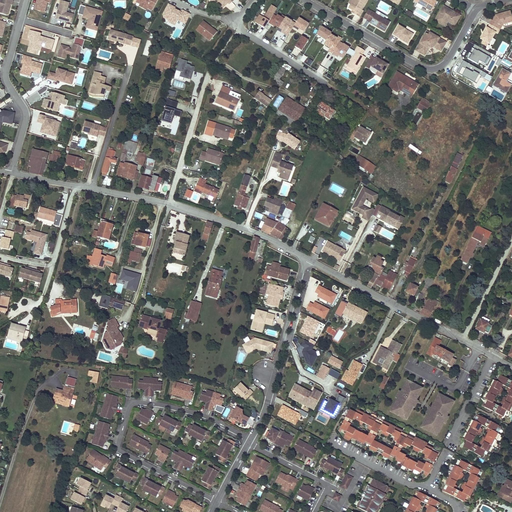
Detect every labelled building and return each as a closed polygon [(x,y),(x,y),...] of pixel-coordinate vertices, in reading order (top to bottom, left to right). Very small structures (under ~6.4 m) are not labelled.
[(12,5),(13,1),(10,0),(0,0),(0,12),(6,15),(9,4),(10,5),(12,5)] [(50,0),(40,0),(39,0),(37,0),(35,9),(44,12),(47,2),(50,3),(50,0)] [(69,3),(61,0),(56,18),(71,23),(74,14),(66,12),(69,3)] [(150,12),(156,0),(136,0),(134,3),(139,6),(140,5),(146,8),(145,9),(150,12)] [(211,0),(220,10),(225,5),(224,3),(226,2),(227,3),(228,4),(231,2),(233,0),(211,0)] [(355,12),(354,14),(359,17),(363,10),(362,10),(367,0),(352,0),(353,1),(351,5),(350,4),(348,8),(352,10),(355,12)] [(431,11),(436,2),(433,0),(413,0),(413,1),(417,3),(423,6),(423,7),(431,11)] [(175,8),(168,4),(163,14),(164,17),(175,24),(177,20),(185,24),(189,14),(182,10),(178,11),(174,9),(175,8)] [(98,26),(102,11),(80,5),(78,14),(83,15),(91,18),(89,24),(98,26)] [(264,18),(259,15),(255,22),(264,28),(268,22),(273,15),(277,8),(271,5),(264,18)] [(450,10),(443,6),(435,19),(439,21),(441,20),(446,23),(447,22),(454,26),(460,16),(452,11),(452,12),(450,11),(450,10)] [(368,9),(363,18),(370,22),(369,23),(375,26),(377,27),(384,31),(390,22),(380,16),(375,14),(368,9)] [(500,30),(502,26),(502,25),(503,24),(511,21),(511,18),(510,11),(496,15),(493,20),(491,20),(489,24),(500,30)] [(97,31),(98,26),(89,24),(91,18),(83,15),(82,17),(88,19),(86,27),(97,31)] [(273,15),(268,22),(272,24),(272,23),(279,27),(284,20),(277,15),(276,17),(273,15)] [(308,24),(298,18),(293,27),(297,30),(298,29),(304,32),(308,24)] [(217,32),(203,21),(196,29),(210,40),(217,32)] [(497,34),(500,30),(489,24),(487,28),(486,27),(480,39),(483,40),(488,43),(489,44),(495,33),(497,34)] [(392,35),(399,39),(400,37),(408,42),(413,34),(398,25),(392,35)] [(325,29),(321,27),(316,34),(326,41),(331,33),(327,31),(326,32),(324,31),(325,29)] [(41,33),(30,30),(28,37),(30,38),(33,38),(32,41),(31,41),(27,52),(37,54),(38,50),(38,48),(42,47),(51,50),(54,40),(40,36),(41,33)] [(131,45),(133,36),(110,30),(107,39),(115,42),(115,41),(116,41),(116,42),(123,44),(124,43),(131,45)] [(296,31),(292,38),(298,40),(301,34),(296,31)] [(446,42),(427,31),(415,50),(424,55),(428,48),(434,47),(441,51),(446,42)] [(308,40),(301,36),(294,47),(301,51),(308,40)] [(69,47),(61,45),(57,57),(65,59),(67,54),(70,55),(69,57),(77,60),(79,55),(78,53),(79,47),(81,47),(82,48),(85,40),(76,37),(72,50),(71,51),(68,51),(68,49),(69,47)] [(349,48),(339,42),(332,53),(336,56),(336,54),(343,58),(349,48)] [(498,51),(504,53),(508,44),(502,42),(498,51)] [(472,48),(467,59),(486,68),(491,57),(488,55),(489,52),(474,45),(472,48)] [(364,51),(357,47),(355,51),(357,52),(348,67),(356,72),(365,57),(361,55),(364,51)] [(169,68),(173,55),(161,52),(157,64),(163,66),(169,68)] [(375,58),(371,56),(365,67),(369,69),(370,67),(377,71),(382,74),(388,65),(376,57),(375,58)] [(20,74),(30,77),(31,72),(40,74),(43,64),(31,61),(32,57),(29,57),(28,60),(22,58),(21,63),(23,63),(25,64),(25,66),(23,65),(20,74)] [(492,58),(487,67),(491,70),(496,61),(492,58)] [(188,61),(180,59),(176,70),(181,72),(180,76),(189,79),(191,70),(193,71),(194,67),(190,66),(190,65),(187,64),(188,61)] [(291,67),(284,63),(275,77),(273,81),(281,87),(283,82),(279,80),(286,70),(288,72),(291,67)] [(324,74),(326,68),(320,65),(317,71),(324,74)] [(52,73),(50,79),(56,81),(57,80),(59,81),(60,80),(63,81),(63,82),(69,84),(70,79),(73,79),(74,74),(58,69),(56,74),(52,73)] [(511,73),(502,69),(494,83),(496,85),(495,87),(503,91),(506,87),(509,89),(511,85),(507,82),(507,83),(506,83),(505,81),(506,80),(507,81),(511,73)] [(103,82),(104,83),(106,78),(101,76),(102,74),(95,72),(88,95),(90,94),(94,94),(104,95),(105,91),(109,92),(111,87),(103,85),(102,85),(103,82)] [(397,92),(398,89),(400,86),(413,94),(418,85),(397,72),(388,87),(397,92)] [(400,86),(398,89),(411,96),(413,94),(400,86)] [(43,87),(37,91),(40,95),(46,91),(43,87)] [(239,100),(220,92),(215,103),(234,111),(239,100)] [(259,92),(255,98),(267,107),(272,100),(259,92)] [(70,97),(56,94),(55,99),(56,100),(55,102),(53,101),(49,100),(47,108),(62,113),(65,105),(67,105),(69,100),(70,97)] [(287,97),(279,110),(297,122),(306,109),(287,97)] [(330,120),(335,112),(320,102),(315,110),(330,120)] [(427,111),(429,107),(420,102),(418,105),(427,111)] [(162,121),(171,123),(173,115),(180,117),(181,111),(164,107),(162,121)] [(0,123),(0,122),(3,120),(11,123),(13,116),(6,114),(4,115),(0,109),(0,123)] [(297,122),(279,110),(276,114),(294,127),(297,122)] [(51,118),(40,115),(38,120),(46,122),(45,123),(48,123),(47,126),(45,125),(44,128),(42,128),(41,132),(52,135),(54,127),(58,128),(60,122),(52,120),(51,120),(51,118)] [(46,122),(38,120),(38,122),(42,123),(42,124),(43,125),(42,128),(44,128),(45,125),(47,126),(48,123),(45,123),(46,122)] [(105,137),(107,128),(100,126),(93,124),(85,121),(82,132),(88,133),(90,134),(90,135),(97,137),(98,135),(105,137)] [(228,138),(232,128),(216,123),(214,127),(210,126),(208,134),(212,135),(213,135),(213,134),(228,138)] [(303,123),(299,129),(308,136),(312,130),(309,128),(310,127),(303,123)] [(365,142),(370,133),(360,128),(359,129),(356,127),(351,135),(355,137),(365,142)] [(278,132),(276,139),(283,141),(287,144),(288,144),(290,145),(289,146),(295,150),(300,142),(288,133),(287,135),(278,132)] [(124,161),(126,154),(128,150),(131,151),(133,146),(130,145),(131,142),(128,140),(127,144),(125,144),(120,159),(124,161)] [(77,143),(72,141),(70,148),(80,151),(81,148),(76,147),(77,143)] [(133,146),(131,151),(128,150),(126,154),(132,156),(134,152),(135,152),(137,144),(131,142),(130,145),(133,146)] [(311,151),(314,145),(311,142),(304,159),(311,162),(315,154),(311,151)] [(324,151),(314,145),(311,151),(315,154),(321,157),(324,151)] [(48,154),(33,149),(31,155),(46,159),(48,154)] [(220,164),(223,154),(208,149),(207,153),(202,151),(200,159),(204,161),(204,160),(205,159),(220,164)] [(113,151),(108,150),(102,172),(103,172),(107,173),(110,162),(115,163),(116,159),(113,158),(114,152),(113,151)] [(143,166),(146,155),(138,152),(136,161),(139,162),(138,164),(143,166)] [(46,159),(31,155),(28,166),(31,167),(29,173),(41,176),(42,174),(45,163),(46,159)] [(82,170),(85,161),(68,156),(66,164),(71,166),(74,167),(74,168),(82,170)] [(282,158),(275,156),(271,166),(278,168),(277,172),(281,173),(290,176),(293,166),(281,162),(282,158)] [(364,159),(359,166),(368,171),(372,165),(364,159)] [(322,169),(328,172),(332,165),(326,162),(322,169)] [(123,168),(119,167),(117,176),(132,180),(133,179),(135,170),(136,167),(125,163),(123,168)] [(153,167),(147,166),(146,170),(144,169),(138,187),(154,192),(154,191),(157,183),(158,177),(151,175),(153,167)] [(444,181),(449,183),(457,168),(451,166),(446,176),(445,180),(444,181)] [(219,190),(205,184),(198,181),(194,191),(201,194),(202,193),(214,198),(215,198),(219,190)] [(284,181),(278,193),(286,197),(292,184),(284,181)] [(247,184),(243,182),(242,182),(235,205),(238,206),(241,207),(245,208),(249,199),(248,198),(243,197),(244,195),(244,194),(247,184)] [(375,210),(372,208),(370,210),(369,209),(362,206),(367,197),(370,199),(369,200),(373,202),(374,202),(378,195),(364,187),(352,209),(364,215),(362,217),(369,221),(372,215),(375,210)] [(234,203),(237,195),(230,193),(228,201),(234,203)] [(30,196),(24,194),(24,197),(13,195),(10,208),(14,209),(15,206),(26,208),(28,202),(30,196)] [(269,208),(268,212),(277,216),(283,200),(275,197),(274,200),(267,197),(263,206),(269,208)] [(293,211),(296,204),(294,203),(289,201),(286,208),(293,211)] [(375,210),(372,215),(385,221),(386,220),(395,225),(394,226),(399,229),(404,218),(400,216),(399,217),(398,218),(395,217),(396,215),(393,214),(392,215),(389,213),(390,211),(378,204),(375,210)] [(330,224),(337,212),(332,210),(333,209),(326,205),(325,205),(324,205),(323,205),(322,206),(315,219),(320,221),(321,219),(322,220),(322,221),(322,222),(322,223),(323,223),(327,225),(328,225),(329,225),(330,225),(330,224)] [(57,212),(40,207),(39,213),(37,218),(45,220),(45,219),(54,221),(57,212)] [(287,219),(284,218),(282,216),(277,223),(269,234),(278,239),(278,238),(285,228),(285,227),(289,221),(287,219)] [(277,223),(266,219),(261,231),(269,234),(277,223)] [(108,240),(113,225),(106,223),(106,221),(102,220),(98,232),(94,230),(92,237),(97,238),(97,237),(108,240)] [(212,224),(207,222),(202,237),(208,239),(212,224)] [(378,234),(382,227),(376,224),(373,231),(378,234)] [(23,227),(16,225),(14,232),(22,234),(23,227)] [(460,260),(467,263),(470,257),(472,253),(478,241),(481,242),(485,245),(491,233),(483,229),(481,233),(478,232),(480,228),(477,226),(460,260)] [(278,238),(281,240),(288,229),(285,228),(278,238)] [(13,240),(14,232),(6,230),(4,238),(4,240),(1,239),(0,243),(0,247),(8,250),(11,239),(13,240)] [(342,231),(340,235),(348,239),(350,236),(342,231)] [(149,236),(134,232),(131,244),(146,248),(146,246),(150,247),(151,241),(148,241),(147,240),(149,236)] [(189,236),(177,232),(175,240),(177,241),(176,244),(174,249),(177,250),(176,254),(184,256),(187,245),(186,245),(189,236)] [(17,248),(21,235),(15,233),(12,246),(17,248)] [(254,236),(247,262),(253,264),(259,238),(254,236)] [(336,259),(340,261),(344,253),(340,251),(341,249),(327,241),(322,251),(330,256),(330,255),(336,258),(336,259)] [(356,245),(353,252),(359,255),(362,248),(356,245)] [(112,266),(115,258),(107,255),(106,257),(101,255),(102,251),(95,248),(92,256),(90,255),(89,256),(88,255),(86,259),(90,261),(88,265),(92,266),(93,265),(102,268),(105,261),(107,261),(106,264),(112,266)] [(134,252),(130,251),(127,262),(131,263),(131,261),(139,263),(141,254),(139,254),(134,252)] [(381,256),(378,255),(377,256),(376,258),(373,257),(368,268),(375,272),(367,286),(371,288),(373,285),(378,275),(380,276),(382,272),(384,268),(381,267),(383,262),(381,261),(382,258),(380,257),(381,256)] [(406,271),(405,274),(409,276),(410,273),(414,265),(416,262),(417,259),(412,257),(411,260),(410,259),(405,270),(406,271)] [(0,274),(11,278),(13,269),(10,268),(7,267),(8,265),(3,264),(0,274)] [(289,271),(279,268),(278,269),(270,267),(268,275),(286,281),(289,271)] [(25,269),(21,268),(18,277),(29,280),(32,269),(28,268),(27,270),(25,269)] [(40,283),(43,274),(39,273),(37,273),(37,271),(32,269),(29,280),(40,283)] [(222,273),(212,270),(209,281),(208,284),(205,295),(216,298),(221,280),(220,280),(220,278),(220,277),(222,273)] [(378,275),(373,285),(375,287),(376,284),(382,287),(388,274),(387,273),(386,274),(382,272),(380,276),(378,275)] [(396,275),(390,272),(389,272),(388,274),(382,287),(389,290),(396,275)] [(118,275),(112,273),(109,283),(115,285),(118,275)] [(421,290),(420,291),(425,294),(430,284),(428,282),(429,280),(427,278),(421,290)] [(165,292),(166,281),(159,280),(158,291),(165,292)] [(120,293),(123,285),(117,283),(114,291),(120,293)] [(283,288),(269,284),(268,289),(271,290),(269,296),(266,304),(277,308),(280,298),(278,298),(280,293),(281,293),(283,288)] [(417,287),(410,284),(406,292),(413,296),(413,295),(417,297),(419,293),(420,291),(421,290),(417,288),(417,287)] [(318,295),(316,297),(332,305),(337,295),(318,285),(314,293),(318,295)] [(418,304),(423,295),(419,293),(417,297),(414,302),(418,304)] [(501,299),(511,304),(511,300),(511,299),(503,295),(501,299)] [(0,310),(5,311),(7,301),(9,302),(10,298),(1,296),(1,300),(0,300),(0,310)] [(423,306),(420,313),(429,318),(436,304),(433,303),(434,300),(435,299),(429,296),(427,301),(424,307),(423,306)] [(122,310),(125,301),(111,297),(109,306),(122,310)] [(62,301),(62,299),(55,300),(55,306),(50,308),(53,315),(61,312),(60,309),(64,308),(64,312),(71,311),(71,313),(77,313),(76,300),(71,300),(71,301),(65,301),(66,303),(62,303),(62,301)] [(201,304),(192,301),(188,313),(187,318),(191,320),(196,321),(201,304)] [(348,304),(342,301),(335,315),(341,318),(344,314),(357,320),(362,310),(357,308),(356,309),(353,307),(353,306),(349,303),(348,304)] [(309,303),(305,310),(324,320),(329,310),(314,302),(313,305),(309,303)] [(61,312),(53,315),(53,316),(61,314),(71,313),(71,311),(64,312),(64,308),(60,309),(61,312)] [(173,309),(167,308),(165,316),(169,317),(168,319),(170,320),(173,309)] [(256,310),(251,329),(259,331),(261,323),(264,324),(264,321),(272,324),(275,315),(256,310)] [(151,318),(142,315),(139,324),(149,327),(148,328),(158,331),(156,337),(158,337),(163,339),(164,339),(167,331),(159,328),(161,321),(157,320),(151,318)] [(107,349),(111,350),(113,345),(116,343),(121,345),(123,338),(120,332),(119,332),(118,331),(119,330),(117,328),(119,326),(114,319),(108,322),(108,325),(109,328),(106,329),(107,332),(105,334),(103,341),(107,349)] [(481,327),(480,330),(484,333),(484,331),(488,333),(492,326),(481,320),(478,325),(481,327)] [(16,325),(11,324),(7,336),(18,339),(17,342),(22,343),(23,338),(25,331),(26,328),(22,327),(21,329),(15,328),(16,325)] [(326,331),(333,335),(336,331),(329,326),(326,331)] [(339,329),(333,339),(339,342),(344,332),(339,329)] [(273,343),(256,338),(244,345),(247,352),(256,348),(256,349),(271,352),(272,347),(275,348),(276,344),(273,344),(273,343)] [(304,340),(295,356),(312,365),(318,353),(312,350),(314,345),(304,340)] [(397,362),(399,356),(396,354),(401,345),(392,341),(387,351),(389,352),(387,354),(384,352),(385,350),(380,347),(374,359),(379,361),(381,359),(384,360),(382,364),(388,367),(392,359),(397,362)] [(435,348),(431,346),(427,353),(432,356),(432,354),(440,358),(445,350),(440,347),(440,348),(436,346),(435,348)] [(450,353),(445,350),(440,358),(449,363),(448,364),(453,367),(456,360),(452,357),(453,355),(449,354),(450,353)] [(330,363),(338,367),(341,361),(333,357),(330,363)] [(379,361),(374,359),(373,362),(387,370),(388,367),(382,364),(384,360),(381,359),(379,361)] [(322,365),(316,377),(323,381),(330,369),(322,365)] [(331,369),(328,375),(337,380),(340,374),(331,369)] [(352,385),(355,379),(345,374),(343,380),(352,385)] [(128,380),(120,379),(120,377),(112,376),(110,387),(125,388),(126,385),(131,386),(132,380),(128,380)] [(511,381),(501,376),(498,382),(495,381),(492,387),(488,393),(485,399),(488,401),(485,406),(483,404),(482,406),(492,411),(495,404),(494,402),(493,401),(498,393),(499,393),(502,392),(501,389),(500,389),(502,385),(505,386),(507,382),(510,383),(508,388),(509,391),(510,391),(505,400),(504,399),(502,400),(502,403),(503,404),(501,408),(498,406),(495,413),(505,418),(506,416),(503,415),(506,410),(508,411),(511,405),(511,404),(511,381)] [(158,379),(143,378),(143,381),(138,381),(138,388),(145,389),(145,395),(152,396),(153,390),(161,390),(162,383),(157,383),(158,379)] [(407,410),(409,411),(412,406),(414,403),(412,402),(414,399),(415,400),(415,399),(419,393),(417,392),(419,387),(408,381),(405,387),(403,386),(400,391),(400,392),(401,393),(400,396),(399,395),(397,398),(390,411),(403,418),(407,410)] [(183,385),(174,382),(171,393),(182,397),(185,397),(186,399),(191,401),(193,393),(190,392),(192,387),(187,386),(187,388),(183,386),(183,385)] [(246,389),(240,383),(233,390),(242,398),(243,397),(246,400),(252,393),(249,390),(248,391),(247,390),(246,391),(245,390),(246,389)] [(310,394),(304,391),(302,393),(299,391),(300,388),(296,385),(290,396),(314,409),(322,394),(315,390),(312,395),(311,398),(309,396),(310,394)] [(56,389),(53,399),(58,401),(58,402),(69,405),(74,389),(71,388),(69,393),(62,391),(56,389)] [(220,395),(207,391),(205,394),(201,393),(199,400),(206,402),(204,409),(212,411),(213,405),(221,407),(223,400),(219,399),(220,395)] [(118,397),(107,394),(104,405),(116,409),(117,405),(115,404),(118,397)] [(423,428),(436,435),(443,422),(444,419),(443,418),(444,415),(446,416),(446,415),(451,407),(449,406),(451,400),(440,394),(437,400),(435,399),(431,407),(431,408),(432,409),(431,412),(429,411),(428,414),(425,419),(427,420),(423,428)] [(327,398),(320,412),(335,419),(345,398),(338,395),(335,402),(327,398)] [(104,405),(100,416),(111,420),(113,412),(115,412),(116,409),(104,405)] [(300,410),(299,413),(282,405),(276,416),(296,426),(300,415),(306,418),(308,414),(300,410)] [(242,411),(235,407),(234,410),(232,414),(230,412),(227,417),(245,426),(248,419),(240,415),(242,411)] [(153,413),(149,411),(148,413),(143,410),(141,409),(135,419),(146,424),(153,413)] [(382,454),(382,455),(388,458),(390,454),(397,457),(396,460),(402,463),(401,464),(413,471),(416,466),(427,472),(426,475),(427,476),(432,465),(426,462),(423,463),(423,464),(418,461),(417,463),(413,461),(413,460),(413,457),(410,458),(409,459),(405,457),(406,455),(402,453),(402,452),(401,450),(403,446),(405,445),(406,444),(410,446),(411,445),(416,447),(415,448),(416,451),(419,450),(419,449),(423,451),(423,453),(427,455),(427,456),(428,459),(434,462),(439,452),(426,445),(427,444),(415,438),(414,439),(407,436),(406,439),(400,435),(402,431),(383,422),(381,426),(374,423),(376,420),(357,410),(355,413),(349,410),(346,417),(352,421),(353,418),(358,420),(357,421),(358,424),(361,423),(362,422),(370,426),(370,427),(371,430),(373,431),(377,433),(379,429),(384,431),(383,432),(384,435),(387,434),(388,433),(396,437),(396,438),(397,441),(396,443),(400,445),(399,448),(394,446),(392,451),(388,448),(387,444),(384,446),(384,447),(383,448),(384,450),(382,454)] [(487,420),(477,415),(476,416),(479,418),(477,423),(474,421),(471,427),(467,434),(464,440),(467,441),(464,447),(481,457),(485,450),(487,452),(491,445),(494,439),(497,433),(495,432),(497,427),(500,429),(501,427),(490,421),(487,428),(488,431),(489,431),(485,440),(484,439),(481,440),(481,443),(482,444),(480,448),(477,447),(475,451),(472,449),(474,445),(473,442),(472,441),(477,433),(478,433),(481,432),(480,430),(479,429),(481,425),(484,426),(487,420)] [(171,419),(167,418),(164,416),(162,419),(159,417),(155,424),(162,427),(163,425),(167,427),(170,421),(171,419)] [(110,425),(99,421),(95,433),(108,436),(109,432),(107,432),(110,425)] [(177,423),(174,421),(173,422),(170,421),(167,427),(166,429),(173,433),(175,428),(178,430),(182,424),(178,422),(177,423)] [(350,424),(344,421),(339,431),(341,432),(342,429),(346,431),(345,434),(351,437),(364,444),(365,441),(371,444),(369,448),(376,452),(376,451),(378,447),(381,447),(381,445),(382,445),(381,441),(378,442),(378,443),(373,441),(375,437),(371,434),(373,431),(371,430),(367,436),(363,434),(364,433),(363,430),(360,431),(359,432),(355,430),(351,428),(351,427),(350,424)] [(200,429),(197,428),(193,425),(192,427),(189,425),(186,430),(189,431),(187,435),(191,437),(192,435),(195,437),(199,430),(200,429)] [(206,432),(203,430),(202,430),(202,432),(199,430),(195,437),(195,439),(201,442),(203,438),(207,440),(210,433),(207,431),(206,432)] [(279,432),(275,431),(274,432),(271,430),(267,438),(270,440),(273,441),(273,443),(276,444),(279,438),(277,437),(279,432)] [(293,438),(282,432),(279,438),(276,444),(283,448),(284,446),(284,444),(287,445),(289,447),(293,438)] [(95,433),(92,444),(103,447),(105,439),(107,440),(108,436),(95,433)] [(148,444),(140,440),(140,439),(133,435),(128,444),(141,451),(141,450),(147,453),(151,446),(148,444)] [(234,443),(228,439),(226,442),(223,440),(221,444),(222,445),(220,448),(227,452),(228,452),(230,449),(232,446),(233,446),(234,443)] [(314,448),(299,440),(294,449),(308,457),(308,456),(312,459),(316,451),(313,449),(314,448)] [(170,451),(159,445),(154,454),(156,455),(159,457),(159,458),(158,460),(164,463),(170,451)] [(384,447),(381,445),(381,447),(378,447),(376,451),(382,454),(384,450),(383,448),(384,447)] [(227,452),(220,448),(219,447),(215,454),(219,456),(217,460),(224,463),(226,460),(225,459),(226,456),(227,455),(226,455),(227,452)] [(102,457),(92,450),(86,460),(94,465),(94,464),(98,467),(97,468),(101,470),(103,466),(106,468),(110,461),(106,458),(105,459),(102,457)] [(185,454),(179,451),(178,454),(174,452),(170,458),(174,460),(177,462),(177,463),(174,468),(177,470),(185,454)] [(192,458),(185,454),(177,470),(181,472),(183,467),(184,466),(187,467),(191,469),(194,463),(190,461),(192,458)] [(258,473),(260,475),(264,474),(269,463),(257,457),(253,464),(255,465),(254,467),(252,466),(248,473),(256,476),(258,473)] [(335,461),(328,458),(326,461),(323,460),(319,466),(323,468),(323,467),(330,471),(334,463),(335,461)] [(468,464),(461,461),(458,467),(455,466),(446,484),(449,486),(446,491),(444,489),(443,491),(453,496),(456,490),(455,487),(454,486),(458,478),(459,478),(462,477),(461,474),(460,474),(462,470),(465,471),(467,467),(471,468),(469,473),(469,476),(470,476),(466,484),(465,484),(462,485),(463,488),(464,488),(462,493),(459,491),(456,498),(466,503),(467,501),(464,500),(466,495),(469,497),(479,478),(476,476),(479,470),(472,466),(473,464),(469,462),(468,464)] [(342,465),(338,463),(338,464),(334,463),(330,471),(336,474),(336,475),(340,477),(343,470),(340,469),(342,465)] [(124,468),(120,467),(121,465),(118,464),(114,470),(117,472),(116,476),(119,477),(120,476),(123,478),(127,472),(127,470),(124,468)] [(220,469),(214,466),(212,469),(209,467),(207,471),(208,471),(206,475),(213,478),(214,479),(216,476),(218,472),(219,472),(220,469)] [(134,474),(130,472),(129,473),(127,472),(123,478),(123,479),(129,483),(132,479),(135,481),(138,475),(134,473),(134,474)] [(294,480),(286,476),(280,473),(276,482),(289,489),(291,486),(294,487),(297,481),(294,479),(294,480)] [(213,478),(206,475),(205,474),(201,481),(205,483),(203,486),(210,490),(212,486),(211,486),(213,482),(211,481),(213,478)] [(351,477),(345,474),(340,484),(339,486),(341,487),(345,489),(351,477)] [(80,487),(79,490),(86,494),(88,490),(87,490),(91,483),(80,478),(77,485),(80,487)] [(151,483),(147,481),(148,480),(144,478),(141,484),(145,486),(143,490),(146,492),(146,490),(150,492),(153,486),(154,484),(151,483)] [(376,511),(389,488),(373,479),(358,507),(366,511),(376,511)] [(511,482),(507,480),(504,487),(503,486),(498,496),(511,503),(511,500),(511,483),(511,482)] [(238,489),(251,496),(256,485),(248,481),(246,485),(242,483),(238,489)] [(306,486),(303,485),(298,495),(308,500),(314,489),(311,487),(310,489),(306,486)] [(161,488),(157,486),(156,487),(153,486),(150,492),(149,493),(156,497),(158,493),(161,495),(164,489),(161,487),(161,488)] [(246,506),(251,496),(238,489),(235,495),(239,497),(237,501),(246,506)] [(77,494),(74,492),(71,499),(81,505),(85,498),(84,497),(86,494),(79,490),(77,494)] [(175,496),(170,494),(171,492),(168,490),(162,501),(173,507),(177,497),(175,496)] [(435,511),(437,509),(434,508),(436,503),(439,505),(440,503),(430,498),(427,504),(427,507),(428,508),(426,511),(414,511),(416,509),(417,510),(420,509),(419,506),(418,505),(420,501),(423,503),(427,496),(416,491),(415,493),(418,494),(416,499),(413,497),(405,511),(435,511)] [(342,496),(337,494),(335,493),(333,499),(339,502),(342,496)] [(106,495),(101,504),(109,508),(112,504),(112,502),(116,504),(119,497),(116,495),(113,499),(106,495)] [(116,511),(126,511),(129,507),(121,503),(123,499),(119,497),(116,504),(119,506),(118,507),(116,511)] [(198,511),(201,508),(188,500),(187,502),(183,500),(180,507),(183,508),(186,510),(184,511),(190,511),(191,511),(198,511)] [(272,504),(265,500),(260,509),(264,511),(282,511),(279,510),(271,506),(272,504)]
